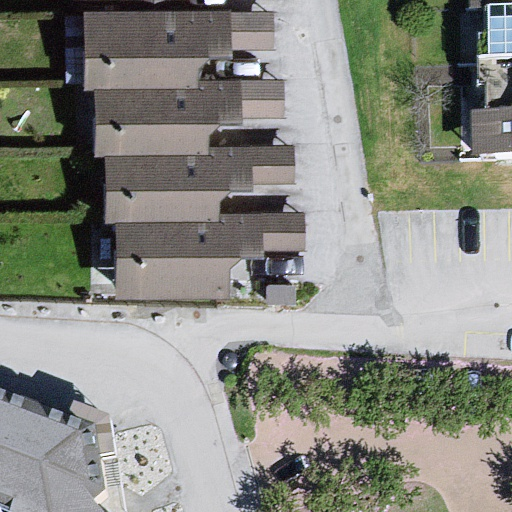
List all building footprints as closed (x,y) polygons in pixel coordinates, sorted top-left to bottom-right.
[(511,0),(472,0),(473,11),(490,11),(491,61),(480,62),(480,91),(488,90),(488,115),(473,115),(474,161),(511,160),(511,0)] [(225,3),(81,4),(81,77),(91,77),(192,76),(193,70),(192,56),(202,45),(225,45),(225,3)] [(192,76),(91,77),(91,145),(99,145),(202,144),(202,137),(202,122),(212,111),(237,110),(236,70),(193,70),(192,76)] [(202,144),(99,145),(100,213),(112,213),(214,212),(214,204),(214,189),(222,177),(245,176),(245,137),(202,137),(202,144)] [(214,212),(112,213),(113,289),(224,288),(224,265),(243,248),(257,248),(256,204),(214,204),(214,212)] [(0,398),(0,511),(103,511),(99,507),(110,495),(102,442),(99,432),(5,395),(0,398)]
